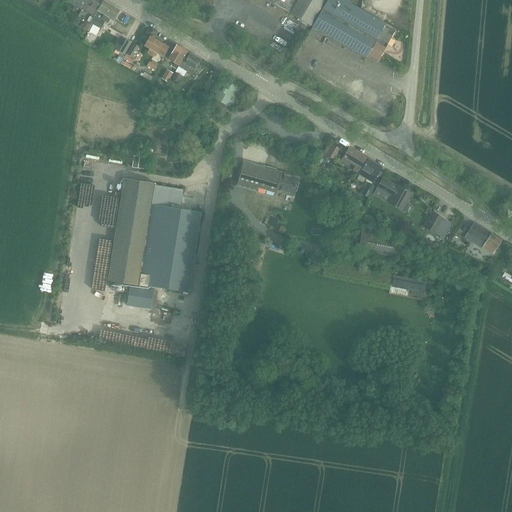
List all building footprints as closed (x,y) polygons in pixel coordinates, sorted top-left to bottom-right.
[(55,0),(51,8),(59,14),(64,6),(55,0)] [(67,0),(67,1),(81,10),(82,8),(82,9),(86,3),(89,5),(90,5),(92,0),(67,0)] [(86,3),(82,9),(94,16),(98,11),(102,4),(104,0),(103,0),(92,0),(90,5),(89,5),(86,3)] [(90,23),(86,30),(87,31),(96,36),(96,35),(100,28),(101,29),(104,23),(105,21),(108,22),(110,18),(113,20),(120,10),(104,0),(102,4),(98,11),(94,16),(93,18),(90,23)] [(289,13),(310,25),(324,0),(267,0),(273,3),(290,12),(289,13)] [(385,25),(386,23),(364,10),(352,4),(353,2),(350,0),(326,0),(312,26),(313,27),(344,45),(366,57),(368,54),(378,60),(395,30),(385,25)] [(85,20),(81,28),(86,31),(86,30),(90,23),(87,21),(85,20)] [(149,49),(148,50),(146,53),(152,57),(151,59),(158,63),(162,57),(163,57),(169,46),(149,35),(143,46),(149,49)] [(113,48),(120,52),(124,54),(131,42),(120,36),(113,48)] [(133,42),(126,54),(124,58),(132,63),(134,59),(138,61),(142,54),(138,51),(141,47),(133,42)] [(178,66),(187,51),(177,44),(173,51),(171,49),(167,54),(170,56),(168,59),(178,65),(178,66)] [(187,51),(178,66),(192,74),(201,59),(191,53),(191,54),(187,51)] [(120,52),(116,61),(119,63),(121,59),(124,54),(120,52)] [(121,59),(119,63),(133,71),(135,68),(121,59)] [(149,61),(147,66),(155,71),(157,66),(151,62),(149,61)] [(167,69),(161,79),(167,82),(173,73),(167,69)] [(152,77),(144,72),(143,74),(142,76),(150,81),(152,77)] [(176,73),(172,79),(178,82),(181,76),(176,73)] [(210,91),(212,88),(216,82),(209,79),(204,88),(210,91)] [(209,102),(215,106),(225,112),(226,111),(231,102),(233,103),(235,100),(233,99),(240,88),(223,79),(209,102)] [(328,143),(323,152),(327,154),(330,149),(332,145),(328,143)] [(331,161),(332,158),(333,159),(339,148),(332,144),(332,145),(330,149),(327,154),(326,155),(327,156),(320,168),(319,169),(327,173),(332,164),(334,162),(331,161)] [(355,164),(352,170),(357,173),(366,158),(349,147),(341,160),(349,165),(351,161),(355,164)] [(145,158),(134,156),(132,167),(143,169),(145,158)] [(368,158),(359,173),(373,182),(382,166),(368,158)] [(297,177),(280,172),(281,172),(243,161),(236,185),(257,191),(256,192),(273,197),(275,191),(292,196),(297,177)] [(405,192),(407,191),(396,185),(396,186),(382,178),(376,188),(390,196),(387,201),(397,207),(396,208),(403,212),(412,196),(405,192)] [(151,286),(157,287),(187,292),(200,212),(180,209),(183,189),(124,179),(108,279),(132,283),(130,292),(133,292),(131,304),(143,306),(145,294),(150,295),(151,286)] [(369,198),(375,186),(367,182),(361,193),(369,198)] [(442,218),(432,212),(424,226),(435,232),(442,220),(442,218)] [(435,232),(434,233),(443,238),(450,224),(446,222),(442,220),(435,232)] [(492,254),(501,240),(501,239),(473,222),(464,238),(481,248),(482,247),(492,254)] [(356,253),(393,260),(397,239),(360,232),(356,253)] [(325,262),(323,272),(424,293),(424,292),(426,282),(325,262)] [(251,273),(249,285),(257,287),(260,275),(251,273)]
